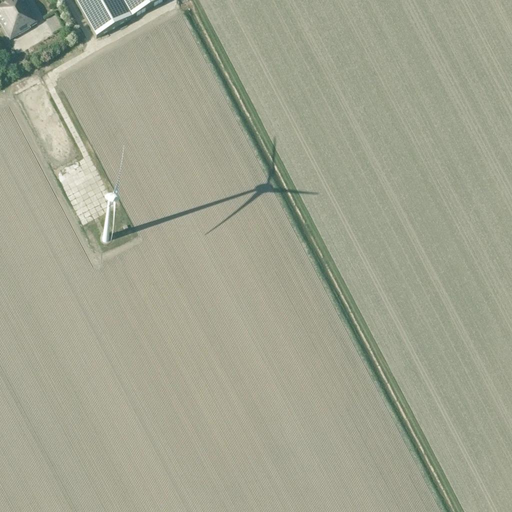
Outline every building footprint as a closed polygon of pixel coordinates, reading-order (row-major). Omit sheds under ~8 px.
[(28,12),(29,11),(21,0),(13,0),(0,7),(0,27),(9,43),(29,31),(28,30),(36,25),(28,12)] [(73,0),(96,40),(131,19),(120,0),(73,0)] [(120,0),(131,19),(165,0),(120,0)] [(54,20),(58,31),(66,29),(62,17),(54,20)] [(61,172),(71,188),(79,183),(69,167),(61,172)]
